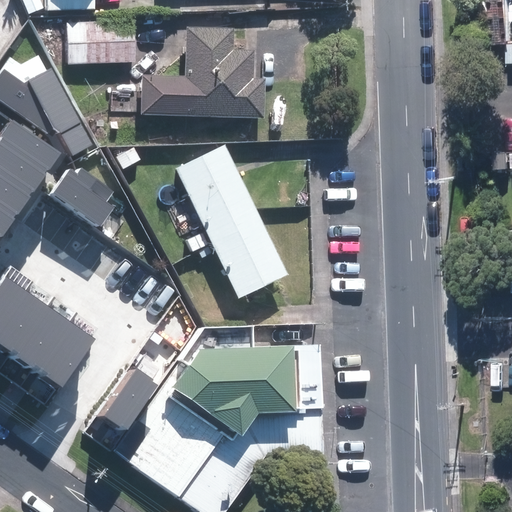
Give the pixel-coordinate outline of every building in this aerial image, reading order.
[(511,0),(495,0),(494,35),(511,35),(511,0)] [(128,23),(68,24),(69,61),(129,60),(128,23)] [(232,31),(192,29),(190,81),(144,79),(143,112),(258,117),(260,87),(252,87),(253,64),(231,63),(232,31)] [(0,99),(49,132),(53,127),(67,152),(90,139),(48,63),(25,75),(30,85),(0,64),(0,99)] [(4,119),(0,124),(0,149),(37,174),(52,152),(4,119)] [(228,148),(179,170),(238,298),(287,275),(228,148)] [(0,149),(0,182),(21,197),(37,174),(0,149)] [(69,161),(46,193),(92,225),(114,192),(69,161)] [(0,182),(0,215),(5,219),(21,197),(0,182)] [(0,323),(21,293),(0,277),(0,323)] [(0,323),(0,346),(11,354),(43,308),(21,293),(0,323)] [(149,329),(133,344),(157,360),(186,317),(160,299),(143,323),(149,329)] [(11,354),(33,369),(65,323),(43,308),(11,354)] [(33,369),(55,385),(87,338),(65,323),(33,369)] [(205,511),(230,511),(269,454),(326,453),(323,346),(206,349),(129,461),(205,511)] [(129,368),(96,415),(118,430),(151,382),(129,368)] [(511,511),(511,453),(501,454),(501,511),(511,511)]
